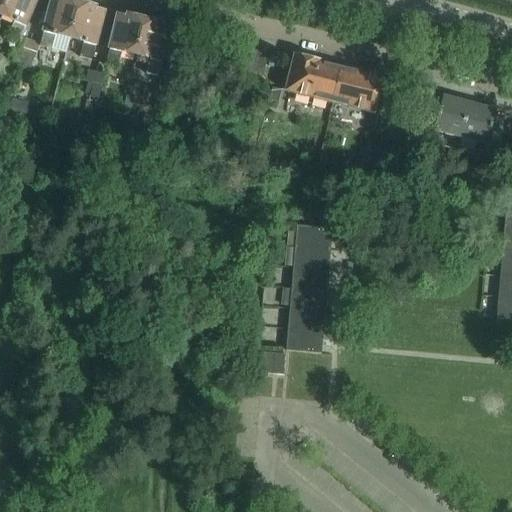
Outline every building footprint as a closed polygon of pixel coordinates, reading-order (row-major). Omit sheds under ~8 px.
[(8,0),(0,0),(0,15),(2,16),(8,0)] [(37,0),(8,0),(2,16),(15,22),(9,38),(20,43),(37,0)] [(79,4),(62,0),(62,2),(53,0),(40,48),(52,51),(56,35),(70,38),(79,4)] [(70,38),(84,42),(80,58),(92,62),(104,14),(95,11),(96,9),(79,4),(70,38)] [(144,21),(128,17),(127,19),(118,17),(106,65),(118,68),(122,52),(136,55),(144,21)] [(136,55),(151,59),(146,75),(158,78),(170,30),(161,28),(161,25),(144,21),(136,55)] [(206,40),(195,37),(190,58),(201,60),(206,40)] [(217,42),(206,40),(201,60),(212,63),(217,42)] [(258,52),(247,50),(242,70),(253,73),(258,52)] [(269,55),(258,52),(253,73),(264,75),(269,55)] [(27,55),(19,53),(15,64),(23,66),(27,55)] [(31,69),(35,58),(27,55),(23,66),(31,69)] [(341,68),(320,63),(321,63),(295,57),(286,93),(331,104),(334,91),(335,91),(341,68)] [(172,93),(178,68),(167,66),(161,90),(172,93)] [(383,79),(341,68),(335,91),(334,91),(331,104),(374,115),(383,79)] [(96,73),(88,71),(85,82),(94,85),(96,73)] [(105,75),(96,73),(94,85),(102,87),(105,75)] [(270,101),(279,103),(282,92),(273,90),(270,101)] [(470,105),(443,98),(442,104),(429,101),(420,134),(434,138),(435,133),(461,140),(470,105)] [(508,122),(495,118),(496,112),(470,105),(461,140),(486,146),(485,151),(499,155),(508,122)] [(73,116),(67,136),(80,140),(86,120),(73,116)] [(387,118),(378,116),(376,127),(384,129),(387,118)] [(332,231),(298,228),(296,249),(331,252),(332,231)] [(511,237),(504,237),(502,258),(511,258),(511,237)] [(331,252),(296,249),(294,270),(329,273),(331,252)] [(511,258),(502,258),(501,278),(511,279),(511,258)] [(329,273),(294,270),(292,290),(327,293),(329,273)] [(511,279),(501,278),(499,299),(511,300),(511,279)] [(327,293),(292,290),(290,311),(325,314),(327,293)] [(511,300),(499,299),(497,320),(511,321),(511,300)] [(325,314),(290,311),(288,331),(323,334),(325,314)] [(323,334),(288,331),(286,352),(322,356),(323,334)] [(286,356),(264,354),(262,375),(284,377),(286,356)]
